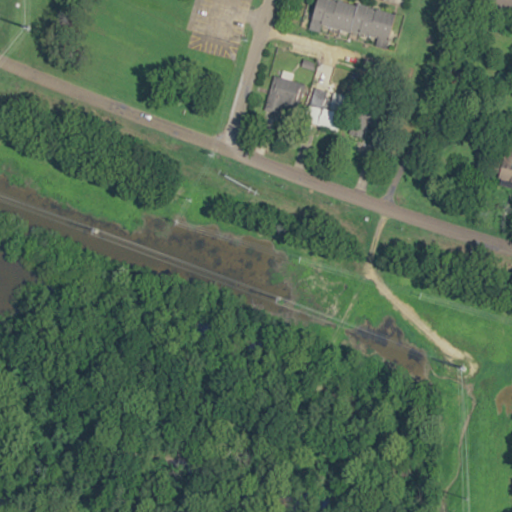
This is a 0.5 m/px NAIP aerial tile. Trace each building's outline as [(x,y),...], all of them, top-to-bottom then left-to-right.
[(352,0),(317,0),(309,27),(387,47),(396,12),(352,0)] [(296,114),(302,81),(273,77),(268,110),(296,114)] [(304,120),(338,131),(349,97),(314,86),(304,120)] [(375,114),(359,108),(350,130),(366,136),(375,114)] [(511,143),(506,157),(489,150),(482,169),(509,180),(511,172),(511,143)]
